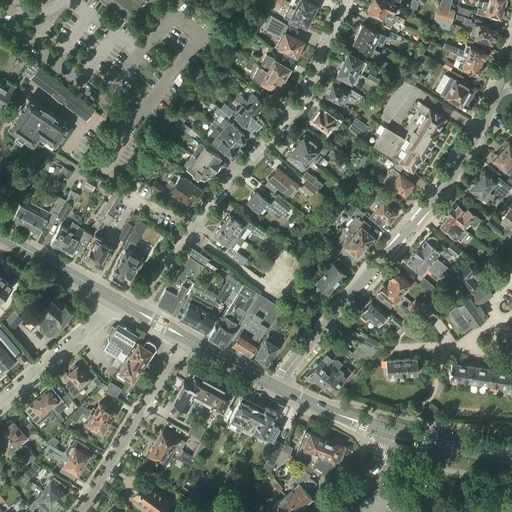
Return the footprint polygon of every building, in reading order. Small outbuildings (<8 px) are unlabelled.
[(103,0),(129,19),(138,7),(143,0),(103,0)] [(311,17),(317,5),(306,0),(294,0),(291,6),(290,5),(289,6),(304,14),(311,17)] [(373,0),(371,5),(386,12),(393,15),(397,6),(396,5),(397,1),(400,3),(400,0),(390,0),(390,2),(385,0),(373,0)] [(419,1),(416,0),(411,0),(409,12),(415,14),(419,1)] [(441,0),(439,7),(437,6),(433,18),(452,24),(456,11),(449,9),(451,0),(441,0)] [(502,20),(505,7),(489,3),(486,10),(478,8),(476,14),(491,18),(491,17),(502,20)] [(377,20),(377,19),(387,24),(389,19),(385,17),(387,12),(386,12),(371,5),(367,15),(371,17),(377,20)] [(311,17),(304,14),(289,6),(284,17),(289,20),(288,24),(297,28),(298,25),(305,28),(311,17)] [(469,17),(471,11),(459,7),(457,13),(469,17)] [(266,29),(272,33),(276,34),(281,37),(279,40),(282,41),(279,48),(276,47),(279,48),(278,48),(296,57),(296,56),(298,55),(299,51),(299,50),(303,42),(285,34),(283,33),(287,25),(272,16),(266,29)] [(403,24),(404,20),(401,18),(395,16),(391,25),(401,29),(404,24),(403,24)] [(492,43),(496,31),(471,23),(472,20),(466,18),(464,24),(473,27),(470,37),(492,43)] [(370,27),(363,24),(358,35),(375,43),(381,46),(386,35),(373,29),(373,28),(370,27)] [(454,24),(451,32),(459,35),(462,27),(454,24)] [(396,40),(398,35),(388,31),(388,32),(386,36),(396,40)] [(376,57),(379,51),(381,46),(375,43),(358,35),(353,44),(361,48),(360,50),(369,54),(370,54),(376,57)] [(470,47),(466,45),(464,51),(451,46),(449,52),(481,64),(483,59),(485,59),(487,54),(485,53),(486,52),(470,46),(470,47)] [(479,75),(481,70),(479,69),(481,64),(449,52),(448,56),(455,59),(455,60),(460,62),(458,68),(462,69),(461,70),(477,76),(477,74),(479,75)] [(249,59),(255,62),(258,58),(252,54),(249,59)] [(360,74),(362,70),(367,73),(370,65),(366,63),(362,61),(348,54),(342,65),(360,74)] [(266,70),(282,80),(283,80),(286,75),(288,74),(289,71),(289,70),(289,68),(269,57),(263,69),(266,70)] [(384,68),(387,63),(377,58),(375,63),(384,68)] [(252,67),(255,62),(249,59),(246,64),(252,67)] [(446,61),(443,66),(450,70),(453,65),(446,61)] [(23,73),(29,78),(38,67),(32,62),(23,73)] [(207,64),(203,69),(209,74),(214,69),(207,64)] [(355,85),(360,74),(342,65),(337,76),(351,83),(355,85)] [(30,78),(40,85),(48,74),(38,67),(30,78)] [(263,74),(258,71),(253,80),(261,85),(262,83),(276,91),(277,90),(279,90),(281,87),(280,85),(283,80),(282,80),(266,70),(263,74)] [(40,85),(49,92),(57,81),(48,74),(40,85)] [(367,78),(378,85),(380,81),(369,74),(367,78)] [(406,81),(414,86),(417,80),(409,76),(406,81)] [(456,80),(450,77),(440,94),(446,97),(446,98),(461,107),(462,105),(464,105),(466,102),(465,100),(468,96),(470,96),(471,93),(471,91),(471,89),(456,80)] [(0,83),(0,82),(0,107),(14,87),(14,86),(15,85),(4,78),(0,83)] [(376,89),(378,85),(367,78),(364,82),(376,89)] [(388,123),(414,86),(406,81),(402,79),(379,117),(388,123)] [(49,92),(59,99),(67,88),(57,81),(49,92)] [(350,94),(332,84),(326,97),(339,104),(343,106),(347,99),(353,102),(355,99),(360,103),(364,98),(352,90),(350,94)] [(59,99),(68,106),(76,96),(67,88),(59,99)] [(242,93),(237,89),(231,96),(242,105),(261,121),(271,109),(253,93),(247,101),(240,95),(242,93)] [(68,106),(77,113),(86,103),(76,96),(68,106)] [(43,108),(29,98),(22,108),(21,108),(14,117),(15,118),(8,128),(17,134),(16,136),(23,140),(24,139),(33,145),(36,140),(42,144),(46,139),(55,145),(60,138),(64,133),(63,133),(68,125),(53,115),(54,115),(44,108),(43,108)] [(86,103),(77,113),(87,120),(95,110),(86,103)] [(224,103),(220,109),(230,117),(232,114),(251,129),(254,126),(256,127),(257,126),(261,122),(260,122),(261,121),(242,105),(238,109),(237,108),(235,111),(224,103)] [(422,160),(440,131),(438,129),(445,118),(421,103),(407,126),(411,129),(404,139),(385,127),(374,145),(400,161),(398,163),(412,171),(420,159),(422,160)] [(215,120),(212,123),(215,126),(236,144),(239,140),(241,141),(243,141),(245,138),(245,136),(244,134),(227,119),(230,117),(220,109),(219,108),(216,112),(220,115),(215,120)] [(340,122),(322,109),(321,109),(322,110),(320,113),(319,113),(314,120),(314,121),(312,125),(318,129),(320,125),(328,131),(333,123),(337,126),(340,122)] [(183,123),(187,117),(178,110),(174,116),(183,123)] [(186,134),(190,129),(175,117),(171,122),(186,134)] [(351,124),(366,135),(371,129),(355,118),(351,124)] [(232,153),(235,151),(235,149),(233,147),(236,144),(215,126),(212,123),(209,127),(213,130),(208,136),(228,153),(229,152),(230,154),(232,153)] [(362,140),(366,135),(351,124),(347,129),(362,140)] [(316,144),(305,135),(302,139),(299,139),(296,142),(296,144),(306,152),(305,154),(311,159),(311,160),(314,162),(315,160),(318,162),(320,164),(324,158),(322,157),(327,151),(317,142),(316,144)] [(511,143),(509,141),(508,141),(505,141),(503,144),(503,147),(500,151),(509,159),(511,161),(511,143)] [(218,170),(220,167),(220,165),(219,164),(219,163),(217,162),(221,157),(201,142),(192,154),(211,168),(214,170),(215,169),(216,171),(218,170)] [(302,171),(311,160),(311,159),(305,154),(306,152),(296,144),(297,145),(296,146),(293,146),(290,150),(290,153),(287,157),(298,165),(297,167),(302,171)] [(367,152),(361,148),(359,151),(358,151),(348,164),(357,170),(367,157),(364,155),(367,152)] [(340,165),(344,160),(332,150),(327,155),(340,165)] [(511,161),(509,159),(500,151),(497,154),(494,154),(492,157),(492,159),(492,160),(504,171),(504,170),(507,173),(511,167),(511,161)] [(210,177),(207,174),(211,168),(192,154),(184,165),(193,172),(192,173),(198,177),(199,174),(204,178),(204,179),(206,180),(208,180),(210,178),(210,177)] [(410,187),(413,183),(400,174),(403,169),(396,164),(383,182),(391,187),(392,185),(406,195),(409,195),(412,191),(411,188),(410,187)] [(277,167),(268,178),(269,179),(267,182),(265,184),(274,192),(277,187),(288,196),(294,189),(294,190),(298,185),(277,167)] [(68,179),(72,172),(68,170),(64,177),(68,179)] [(480,177),(478,180),(492,192),(500,199),(510,187),(505,183),(498,177),(496,179),(486,171),(485,171),(485,170),(482,171),(479,174),(480,177)] [(312,184),(316,179),(306,171),(302,176),(312,184)] [(183,178),(180,176),(174,184),(170,181),(167,185),(171,188),(170,190),(187,202),(191,195),(194,197),(200,189),(184,177),(183,178)] [(310,196),(316,188),(307,180),(300,188),(310,196)] [(471,184),(468,187),(469,190),(480,199),(481,199),(484,201),(492,192),(478,180),(474,184),(471,184)] [(84,185),(92,189),(94,185),(89,182),(86,181),(84,185)] [(165,198),(170,192),(155,181),(151,187),(165,198)] [(34,193),(38,187),(33,184),(30,190),(34,193)] [(63,220),(77,193),(71,190),(65,200),(66,201),(58,215),(57,217),(63,220)] [(271,204),(268,201),(256,191),(247,202),(258,212),(263,206),(268,210),(269,209),(274,213),(275,212),(281,216),(282,215),(288,220),(295,213),(277,197),(271,204)] [(388,205),(377,195),(373,200),(379,205),(374,211),(388,223),(396,212),(392,208),(393,207),(389,203),(388,205)] [(66,201),(65,200),(58,197),(47,218),(38,214),(41,208),(40,208),(38,212),(28,231),(38,236),(44,225),(50,228),(52,224),(57,215),(58,215),(66,201)] [(17,225),(23,215),(19,213),(23,206),(12,199),(2,217),(17,225)] [(98,228),(102,221),(104,219),(102,218),(111,205),(104,200),(95,214),(98,216),(93,225),(98,228)] [(40,208),(31,202),(28,205),(27,205),(26,207),(23,206),(19,213),(23,215),(17,225),(28,231),(38,212),(40,208)] [(511,208),(510,208),(505,203),(502,207),(506,211),(499,219),(495,216),(493,218),(503,228),(504,227),(511,233),(511,208)] [(465,210),(457,204),(454,208),(453,207),(447,214),(448,215),(463,228),(469,222),(474,226),(480,219),(467,208),(465,210)] [(112,216),(117,209),(112,207),(108,214),(107,213),(104,219),(102,221),(108,225),(113,217),(112,216)] [(362,221),(360,219),(365,214),(357,208),(352,213),(356,216),(344,228),(365,246),(368,243),(371,243),(374,240),(373,237),(374,237),(366,230),(370,226),(363,219),(362,221)] [(237,235),(241,238),(248,227),(229,214),(222,224),(237,235)] [(463,228),(448,215),(447,214),(447,215),(445,215),(442,218),(443,220),(442,221),(442,222),(440,225),(460,242),(468,232),(463,228)] [(498,234),(503,228),(493,218),(491,217),(486,224),(498,234)] [(140,267),(140,266),(141,266),(141,265),(142,264),(142,263),(142,262),(142,261),(146,254),(138,250),(140,246),(135,244),(146,224),(138,220),(123,247),(126,249),(114,271),(119,274),(120,271),(131,276),(136,266),(139,268),(140,267)] [(127,221),(118,238),(125,241),(134,225),(127,221)] [(73,235),(74,233),(78,225),(72,222),(68,229),(60,225),(50,243),(51,243),(51,246),(55,248),(57,247),(60,248),(65,239),(68,241),(71,234),(73,235)] [(237,235),(222,224),(214,235),(233,248),(237,243),(241,246),(245,241),(241,238),(237,235)] [(262,238),(266,233),(256,226),(253,231),(262,238)] [(357,256),(360,256),(362,253),(362,250),(365,246),(344,228),(342,227),(340,229),(348,236),(346,239),(348,240),(341,249),(353,260),(356,256),(357,256)] [(101,237),(99,236),(102,230),(98,228),(90,240),(93,241),(90,246),(92,246),(86,256),(96,262),(94,264),(95,265),(96,266),(97,267),(98,267),(99,267),(101,264),(102,265),(113,244),(113,242),(108,239),(109,236),(104,233),(101,237)] [(79,255),(91,233),(84,229),(80,236),(74,233),(73,235),(71,234),(68,241),(65,239),(60,248),(72,255),(73,252),(79,255)] [(438,245),(438,240),(434,236),(429,237),(426,240),(425,240),(419,247),(416,250),(448,277),(453,273),(436,258),(440,253),(435,248),(438,245)] [(455,257),(461,250),(451,243),(446,249),(455,257)] [(329,249),(337,256),(341,251),(333,244),(329,249)] [(329,249),(329,248),(322,255),(331,263),(338,256),(337,256),(329,249)] [(183,297),(209,260),(194,249),(184,264),(181,269),(174,279),(171,277),(157,303),(160,305),(158,308),(175,317),(185,298),(183,297)] [(448,277),(416,250),(414,254),(408,261),(422,273),(427,268),(439,279),(442,276),(444,278),(446,276),(448,278),(448,277)] [(246,265),(249,261),(247,259),(237,252),(233,257),(243,264),(244,263),(246,265)] [(483,265),(487,270),(492,265),(487,260),(483,265)] [(327,293),(345,273),(333,263),(316,283),(319,285),(317,288),(316,291),(317,293),(316,293),(317,294),(318,293),(319,295),(323,293),(325,291),(327,293)] [(468,289),(476,281),(470,276),(474,273),(466,265),(451,279),(459,287),(463,283),(468,289)] [(402,294),(403,292),(410,284),(397,272),(391,279),(392,280),(389,283),(402,294)] [(495,287),(502,283),(493,272),(490,274),(494,280),(491,282),(495,287)] [(0,298),(12,284),(0,274),(0,298)] [(243,284),(238,281),(228,275),(225,280),(226,281),(213,303),(209,303),(208,303),(204,302),(190,295),(188,300),(189,301),(181,316),(195,323),(194,324),(195,324),(194,327),(206,333),(208,330),(216,316),(217,316),(232,290),(238,293),(219,324),(218,323),(216,327),(215,326),(209,337),(220,344),(222,339),(227,342),(237,326),(257,292),(243,284)] [(430,295),(436,288),(424,278),(418,285),(430,295)] [(495,287),(491,282),(450,312),(464,332),(485,318),(482,314),(484,312),(479,305),(493,295),(493,294),(498,290),(495,287)] [(402,294),(389,283),(387,286),(386,285),(380,292),(377,296),(383,301),(387,297),(394,303),(402,294)] [(233,345),(249,355),(267,327),(269,328),(270,326),(275,319),(283,309),(259,293),(238,326),(243,329),(233,345)] [(65,305),(56,297),(53,301),(47,307),(42,303),(32,314),(44,325),(41,328),(50,336),(53,332),(56,334),(59,330),(57,328),(60,325),(61,325),(72,311),(65,305)] [(431,299),(425,305),(431,311),(436,306),(431,299)] [(384,322),(389,316),(372,301),(362,312),(363,313),(361,316),(366,321),(368,318),(377,325),(382,320),(384,322)] [(414,311),(417,307),(412,302),(409,306),(414,311)] [(19,323),(23,318),(14,309),(10,314),(19,323)] [(395,317),(394,316),(390,320),(399,328),(404,323),(403,323),(400,321),(395,316),(395,317)] [(275,319),(270,326),(276,330),(281,323),(275,319)] [(401,335),(412,324),(408,320),(397,332),(401,335)] [(138,335),(123,325),(119,326),(118,329),(113,326),(112,326),(108,332),(108,333),(111,334),(103,348),(105,349),(104,350),(108,352),(109,351),(116,356),(111,365),(118,369),(124,361),(122,360),(138,335)] [(14,361),(12,358),(20,351),(0,328),(0,367),(3,371),(14,361)] [(280,341),(268,334),(266,339),(265,339),(255,356),(267,363),(273,354),(276,353),(278,350),(277,347),(280,341)] [(378,350),(381,343),(366,336),(363,343),(378,350)] [(154,346),(155,346),(149,342),(146,342),(143,346),(140,344),(137,344),(125,360),(126,361),(140,370),(146,360),(149,360),(156,350),(155,349),(154,346)] [(351,353),(364,364),(378,350),(363,343),(359,348),(358,346),(352,353),(351,353)] [(334,356),(329,353),(328,355),(326,353),(322,358),(318,363),(316,363),(313,366),(313,368),(306,376),(306,379),(309,382),(312,381),(315,378),(329,362),(333,358),(334,356)] [(336,360),(333,358),(329,362),(315,378),(317,381),(317,384),(320,386),(323,386),(326,383),(342,363),(337,359),(336,360)] [(398,377),(408,377),(407,359),(397,360),(398,377)] [(417,364),(417,359),(407,359),(408,377),(415,376),(416,374),(418,374),(417,368),(421,368),(420,364),(417,364)] [(398,377),(397,360),(386,360),(386,368),(384,370),(384,373),(387,374),(387,375),(389,375),(390,378),(398,377)] [(132,381),(135,381),(138,377),(137,374),(140,370),(126,361),(119,373),(126,377),(123,381),(129,385),(132,381)] [(331,391),(334,391),(351,371),(342,363),(326,383),(328,385),(328,386),(328,389),(331,391)] [(459,382),(462,365),(451,363),(450,368),(447,368),(446,372),(450,372),(449,378),(451,378),(451,381),(459,382)] [(85,386),(91,381),(77,365),(67,374),(72,380),(66,386),(71,391),(70,391),(74,397),(80,392),(78,390),(84,385),(85,386)] [(469,383),(471,366),(462,365),(459,382),(469,383)] [(479,385),(482,368),(471,366),(469,383),(479,385)] [(183,409),(201,375),(195,372),(196,370),(196,369),(196,368),(195,368),(195,367),(194,368),(193,368),(186,382),(184,381),(183,381),(183,382),(172,403),(183,409)] [(488,386),(491,369),(482,368),(479,385),(488,386)] [(498,388),(501,371),(491,369),(488,386),(498,388)] [(510,387),(511,373),(511,372),(501,371),(498,388),(507,389),(508,387),(510,387)] [(104,389),(107,386),(103,383),(96,375),(92,379),(98,387),(99,386),(104,389)] [(201,400),(211,380),(201,375),(183,409),(188,412),(196,397),(201,400)] [(204,417),(221,386),(211,380),(201,400),(205,402),(203,407),(204,408),(200,415),(204,417)] [(114,388),(109,385),(105,390),(110,393),(114,388)] [(233,392),(221,386),(204,417),(207,419),(211,412),(212,413),(215,408),(225,413),(229,404),(236,391),(234,390),(233,392)] [(39,397),(55,416),(56,416),(61,423),(64,420),(58,413),(73,401),(66,393),(61,398),(51,387),(39,397)] [(55,416),(39,397),(29,405),(30,406),(26,409),(38,424),(47,416),(51,420),(56,416),(55,416)] [(234,411),(235,411),(230,420),(238,424),(235,429),(236,430),(233,436),(237,438),(241,431),(246,421),(245,421),(252,405),(247,403),(240,399),(234,411)] [(107,408),(99,403),(96,409),(93,408),(90,412),(109,423),(115,412),(114,412),(116,408),(109,404),(107,408)] [(246,421),(241,431),(251,436),(253,431),(263,411),(257,408),(252,405),(245,421),(246,421)] [(109,423),(90,412),(85,409),(80,406),(69,418),(77,423),(82,414),(90,418),(87,425),(95,429),(92,433),(99,437),(102,433),(102,434),(109,423)] [(263,411),(253,431),(264,436),(272,440),(279,428),(271,424),(276,413),(265,407),(263,411)] [(5,431),(19,448),(22,452),(23,453),(26,450),(20,442),(26,437),(19,429),(23,426),(18,421),(15,424),(14,423),(14,424),(12,422),(6,426),(8,428),(5,431)] [(194,436),(200,425),(194,422),(188,432),(194,436)] [(199,438),(205,428),(200,425),(194,436),(195,436),(199,438)] [(216,444),(225,428),(220,425),(211,441),(216,444)] [(193,456),(182,451),(183,450),(180,448),(184,441),(179,438),(164,429),(156,442),(174,452),(174,451),(179,454),(179,455),(193,463),(207,442),(199,438),(195,436),(193,439),(200,443),(193,456)] [(15,450),(19,448),(5,431),(1,434),(0,432),(0,445),(9,456),(15,450)] [(319,436),(318,433),(314,431),(310,432),(310,433),(305,431),(295,457),(309,464),(312,467),(314,461),(323,439),(319,437),(319,436)] [(67,455),(69,456),(84,464),(90,454),(86,451),(89,447),(75,439),(72,444),(69,444),(65,451),(66,453),(66,454),(67,455)] [(314,461),(312,467),(331,480),(335,474),(336,471),(336,469),(334,467),(332,465),(334,461),(340,463),(346,448),(341,446),(341,445),(340,441),(335,440),(332,441),(332,442),(323,439),(314,461)] [(278,456),(281,450),(284,445),(277,441),(265,463),(273,467),(278,456)] [(169,460),(174,452),(156,442),(149,455),(156,459),(155,460),(156,461),(155,462),(162,467),(167,459),(169,460)] [(284,443),(284,445),(281,450),(288,454),(290,454),(293,448),(284,443)] [(65,462),(69,456),(67,455),(66,454),(50,445),(44,450),(63,461),(65,462)] [(281,450),(278,456),(285,459),(288,454),(281,450)] [(23,453),(22,452),(18,456),(25,464),(30,460),(23,453)] [(189,470),(193,463),(179,455),(177,459),(182,462),(180,466),(189,470)] [(69,456),(65,462),(62,467),(77,475),(84,464),(69,456)] [(28,469),(24,474),(30,479),(34,474),(40,466),(34,461),(28,469)] [(299,510),(313,498),(309,494),(317,483),(309,477),(311,474),(302,468),(295,478),(299,483),(286,495),(299,510)] [(45,492),(57,501),(60,498),(61,499),(63,498),(66,495),(65,493),(65,492),(63,490),(66,487),(54,477),(51,480),(43,490),(45,492)] [(278,491),(282,487),(274,477),(269,481),(278,491)] [(33,488),(37,484),(32,480),(28,484),(33,488)] [(164,511),(171,503),(142,482),(139,487),(136,485),(133,490),(135,492),(132,497),(152,511),(151,511),(164,511)] [(53,511),(55,508),(55,506),(54,506),(57,501),(45,492),(43,490),(35,500),(42,506),(39,509),(42,511),(48,511),(50,511),(51,511),(53,511)] [(296,511),(299,510),(286,495),(271,507),(272,508),(268,511),(296,511)]
